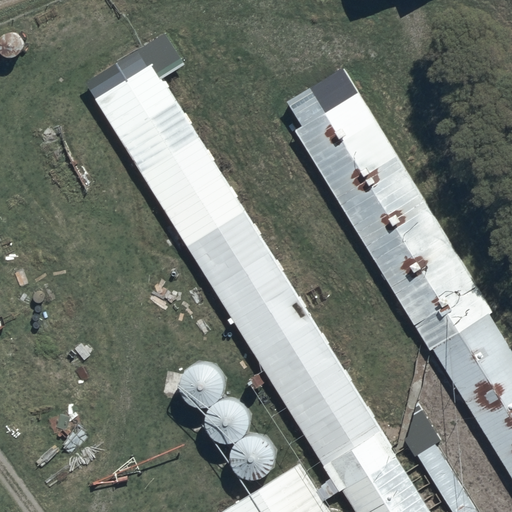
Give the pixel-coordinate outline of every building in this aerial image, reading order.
[(6,26),(4,26),(3,27),(2,27),(1,28),(0,28),(0,47),(0,48),(1,49),(2,49),(3,50),(4,50),(5,51),(6,51),(7,51),(8,51),(9,51),(11,51),(12,51),(13,50),(14,50),(15,49),(16,49),(16,48),(17,47),(18,47),(19,46),(19,45),(20,44),(20,43),(21,42),(21,41),(21,40),(21,39),(21,37),(21,36),(21,35),(21,34),(20,33),(20,32),(19,31),(18,30),(17,29),(16,28),(15,27),(14,27),(13,27),(12,26),(11,26),(10,26),(9,26),(8,26),(7,26),(6,26)] [(354,511),(433,511),(162,76),(186,61),(165,29),(85,80),(332,473),(314,485),(298,459),(215,511),(329,511),(320,498),(338,486),(354,511)] [(356,87),(294,125),(429,347),(432,345),(511,475),(511,348),(489,310),(492,308),(356,87)] [(191,357),(190,358),(189,359),(187,360),(186,361),(184,362),(183,364),(182,365),(181,367),(180,369),(180,371),(179,372),(179,374),(179,376),(179,378),(179,380),(179,382),(180,384),(181,386),(181,387),(182,389),(183,390),(185,392),(186,393),(188,394),(189,395),(191,396),(193,397),(194,398),(196,398),(198,399),(200,399),(202,399),(204,399),(206,398),(207,398),(209,397),(211,396),(213,395),(214,394),(216,393),(217,392),(218,390),(219,389),(220,387),(221,385),(222,383),(222,382),(222,380),(222,378),(222,376),(222,374),(222,372),(221,370),(221,369),(220,367),(219,365),(218,364),(217,362),(215,361),(214,360),(212,359),(211,358),(209,357),(207,356),(205,356),(203,355),(201,355),(200,355),(198,355),(196,356),(194,356),(192,357),(191,357)] [(211,397),(210,398),(209,399),(208,401),(207,403),(206,404),(205,406),(205,408),(204,410),(204,412),(204,414),(204,415),(205,417),(205,419),(206,421),(207,423),(207,424),(208,426),(210,427),(211,429),(212,430),(214,431),(216,432),(217,433),(219,434),(221,434),(223,435),(225,435),(227,435),(228,435),(230,434),(232,434),(234,433),(236,433),(237,432),(239,431),(240,429),(242,428),(243,427),(244,425),(245,423),(246,422),(247,420),(247,418),(248,416),(248,414),(248,413),(248,411),(247,409),(247,407),(246,405),(246,403),(245,402),(244,400),(242,399),(241,397),(240,396),(238,395),(236,394),(235,393),(233,392),(231,392),(229,391),(227,391),(226,391),(224,391),(222,392),(220,392),(218,393),(216,393),(215,394),(213,395),(212,397),(211,397)] [(240,430),(239,431),(237,432),(236,433),(234,434),(233,436),(232,437),(231,439),(230,441),(230,443),(229,445),(229,447),(229,448),(229,450),(229,452),(229,454),(230,456),(230,458),(231,460),(232,461),(233,463),(234,464),(236,466),(237,467),(239,468),(241,469),(242,470),(244,471),(246,471),(248,471),(250,472),(252,471),(254,471),(256,471),(258,471),(259,470),(261,469),(263,468),(264,467),(266,466),(267,464),(268,463),(270,461),(271,459),(271,458),(272,456),(273,454),(273,452),(273,450),(273,448),(273,446),(273,444),(272,443),(271,441),(270,439),(269,437),(268,436),(267,434),(266,433),(264,432),(263,431),(261,430),(259,429),(257,428),(256,428),(254,427),(252,427),(250,427),(248,427),(246,428),(244,428),(242,429),(240,430)]
